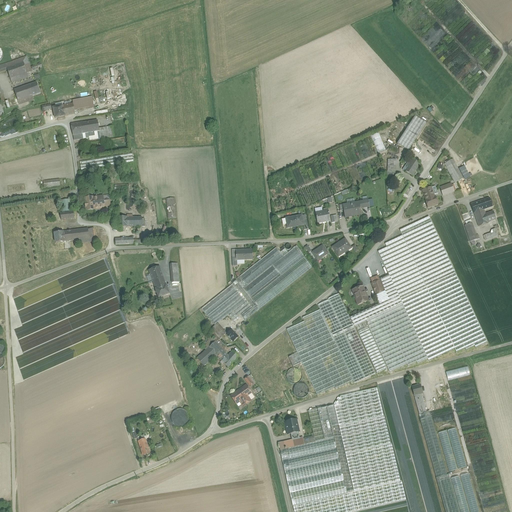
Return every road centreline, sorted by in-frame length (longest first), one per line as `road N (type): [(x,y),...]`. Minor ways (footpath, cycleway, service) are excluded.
road 1 (unclassified): [(205,436),(511,342)]
road 2 (unclassified): [(205,436),(235,368),(363,260),(395,221)]
road 3 (unclassified): [(111,249),(304,238),(395,221)]
road 4 (unclassified): [(5,287),(13,511)]
road 5 (residential): [(0,139),(68,125),(79,221),(104,224),(111,249)]
road 6 (unclassified): [(395,221),(511,45)]
road 7 (unclassified): [(62,511),(205,436)]
road 8 (unclassified): [(395,221),(511,182)]
